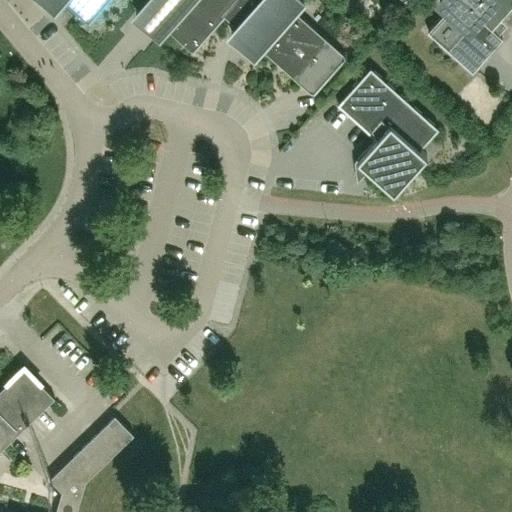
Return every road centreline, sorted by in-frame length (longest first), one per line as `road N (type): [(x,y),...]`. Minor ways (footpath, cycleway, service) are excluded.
road 1 (unclassified): [(0,292),(65,224),(84,182),(83,132),(0,14)]
road 2 (unclassified): [(228,199),(379,215),(450,205),(511,210)]
